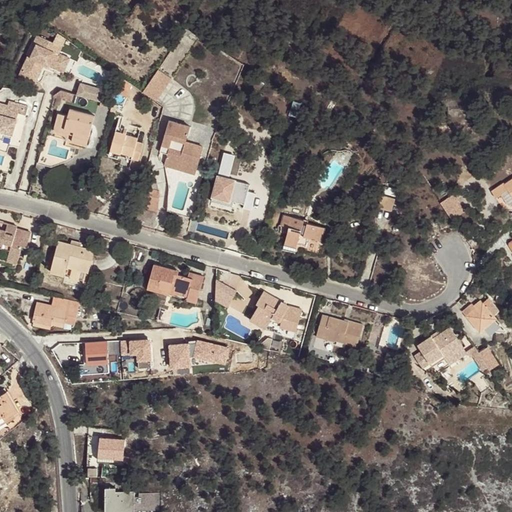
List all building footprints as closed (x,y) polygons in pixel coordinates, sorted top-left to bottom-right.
[(58,32),(55,39),(64,43),(66,38),(58,32)] [(28,55),(19,75),(36,82),(44,64),(59,70),(65,55),(60,53),(64,43),(55,39),(54,42),(37,35),(34,41),(37,43),(32,56),(28,55)] [(70,57),(65,55),(59,70),(64,72),(70,57)] [(158,69),(143,92),(157,101),(172,78),(158,69)] [(96,100),(103,102),(106,91),(83,82),(79,95),(96,100)] [(64,102),(67,92),(58,89),(55,99),(64,102)] [(93,112),(96,100),(79,95),(75,94),(71,106),(93,112)] [(0,138),(10,142),(19,112),(26,114),(28,106),(10,100),(9,105),(0,102),(0,138)] [(95,115),(70,108),(68,116),(58,113),(55,126),(74,131),(73,135),(80,137),(79,142),(87,144),(95,115)] [(19,112),(10,142),(17,143),(26,114),(19,112)] [(168,126),(162,144),(170,147),(168,154),(188,159),(187,164),(197,167),(204,146),(186,141),(191,126),(173,121),(171,127),(168,126)] [(74,131),(55,126),(53,129),(73,135),(74,131)] [(138,160),(143,143),(137,141),(138,137),(116,131),(111,150),(121,152),(133,155),(132,158),(138,160)] [(0,146),(8,149),(10,142),(0,138),(0,146)] [(170,147),(162,144),(160,152),(168,154),(170,147)] [(133,155),(121,152),(119,158),(131,161),(132,158),(133,155)] [(226,166),(237,168),(239,153),(228,152),(226,166)] [(188,159),(168,154),(167,158),(187,164),(188,159)] [(228,170),(220,168),(213,196),(230,201),(244,204),(243,208),(251,210),(254,200),(255,194),(256,192),(248,190),(250,183),(242,181),(226,177),(228,170)] [(511,180),(505,185),(504,184),(504,183),(491,191),(496,198),(509,189),(511,194),(511,180)] [(147,208),(159,212),(159,191),(146,187),(143,199),(149,200),(147,208)] [(263,195),(255,194),(254,200),(261,202),(263,195)] [(382,195),(378,208),(391,211),(395,199),(382,195)] [(229,204),(230,201),(213,196),(212,200),(229,204)] [(459,202),(445,210),(452,220),(465,211),(459,202)] [(323,240),(326,228),(308,223),(307,223),(307,224),(303,223),(304,220),(284,214),(281,224),(289,227),(284,244),(297,247),(298,243),(301,232),(304,233),(304,235),(310,237),(323,240)] [(0,247),(10,250),(8,257),(18,260),(22,246),(21,245),(25,230),(17,228),(18,226),(8,223),(6,230),(0,228),(0,247)] [(21,245),(22,246),(27,247),(31,232),(25,230),(21,245)] [(307,246),(310,237),(304,235),(304,233),(301,232),(298,243),(307,246)] [(67,266),(89,272),(95,250),(81,246),(82,242),(72,240),(71,244),(59,240),(50,271),(65,275),(67,266)] [(295,252),(297,247),(284,244),(283,249),(295,252)] [(197,302),(205,276),(190,272),(188,277),(175,273),(176,270),(155,264),(148,288),(197,302)] [(86,281),(89,272),(67,266),(65,275),(86,281)] [(222,280),(214,297),(233,307),(242,290),(222,280)] [(296,331),(301,313),(287,309),(289,305),(272,295),(269,300),(261,296),(256,305),(258,305),(252,315),(268,324),(273,317),(280,321),(281,322),(280,327),(296,331)] [(38,301),(33,320),(51,324),(52,320),(65,323),(66,315),(77,318),(80,304),(54,298),(52,304),(38,301)] [(486,306),(481,299),(474,305),(471,307),(469,305),(462,311),(480,332),(483,329),(504,331),(506,330),(494,315),(500,309),(492,301),(486,306)] [(323,314),(316,336),(323,339),(324,337),(335,340),(357,346),(363,324),(345,319),(345,320),(323,314)] [(66,315),(65,323),(75,325),(77,318),(66,315)] [(266,329),(268,324),(252,315),(250,320),(266,329)] [(468,353),(450,326),(432,338),(431,336),(418,345),(422,350),(415,355),(423,368),(430,363),(443,354),(446,358),(450,364),(468,353)] [(145,353),(145,360),(159,360),(159,338),(138,338),(138,353),(145,353)] [(107,341),(86,342),(87,364),(109,363),(107,341)] [(483,346),(477,350),(481,356),(482,358),(489,354),(483,346)] [(475,347),(468,353),(473,361),(481,356),(477,350),(475,347)] [(433,366),(446,358),(443,354),(430,363),(433,366)] [(0,417),(4,415),(6,418),(14,413),(19,410),(8,391),(7,392),(5,388),(0,391),(2,394),(0,395),(0,417)] [(0,425),(16,417),(14,413),(6,418),(4,415),(0,417),(0,425)] [(125,440),(100,437),(99,454),(114,456),(114,459),(123,460),(125,440)] [(106,488),(105,511),(115,511),(116,511),(135,511),(135,510),(159,510),(160,493),(139,493),(139,497),(135,497),(135,491),(119,491),(116,491),(116,488),(106,488)]
